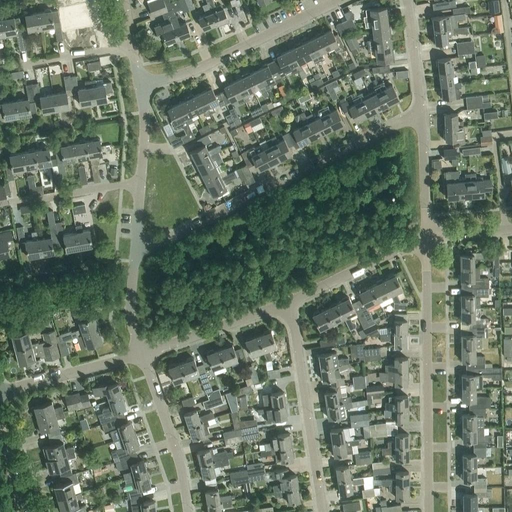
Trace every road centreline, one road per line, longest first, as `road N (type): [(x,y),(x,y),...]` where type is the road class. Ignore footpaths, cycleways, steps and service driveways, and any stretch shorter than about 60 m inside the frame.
road 1 (residential): [(135,246),(151,246),(421,117)]
road 2 (residential): [(428,511),(425,236)]
road 3 (residential): [(144,90),(340,0)]
road 4 (residential): [(321,511),(289,301)]
road 5 (residential): [(187,511),(178,456),(141,353)]
road 6 (residential): [(141,353),(289,301)]
road 7 (residential): [(289,301),(425,236)]
road 8 (residential): [(0,392),(141,353)]
road 9 (residential): [(0,68),(132,45)]
road 10 (residential): [(21,201),(140,180)]
